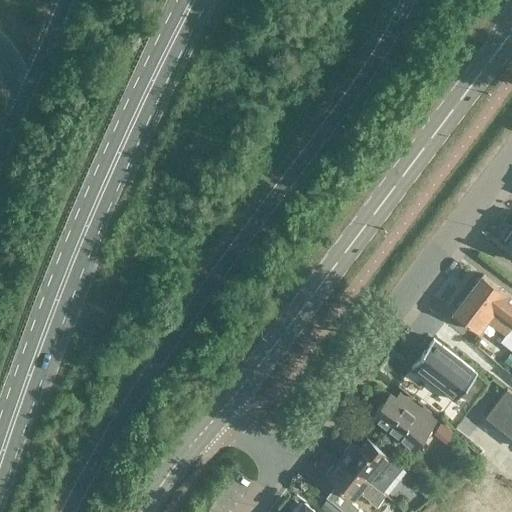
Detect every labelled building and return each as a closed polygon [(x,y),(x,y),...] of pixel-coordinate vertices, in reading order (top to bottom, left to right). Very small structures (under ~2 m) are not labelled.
[(473,286),(468,293),(511,326),(511,325),(511,296),(509,294),(482,274),(480,277),(476,278),(474,282),(473,286)] [(456,309),(453,312),(480,332),(488,322),(505,335),(500,340),(511,349),(511,328),(511,327),(511,326),(468,293),(462,300),(459,301),(456,305),(456,309)] [(454,400),(477,370),(434,338),(433,337),(411,366),(453,399),(454,400)] [(511,391),(507,388),(486,414),(511,434),(511,391)] [(374,415),(416,447),(437,419),(401,391),(394,400),(389,396),(374,415)] [(339,458),(382,491),(403,465),(399,462),(368,438),(360,448),(352,441),(339,458)] [(363,511),(357,508),(358,507),(351,501),(354,497),(355,498),(360,492),(377,505),(385,494),(382,491),(339,458),(326,475),(337,483),(326,496),(347,511),(363,511)] [(298,511),(316,511),(305,503),(298,511)]
